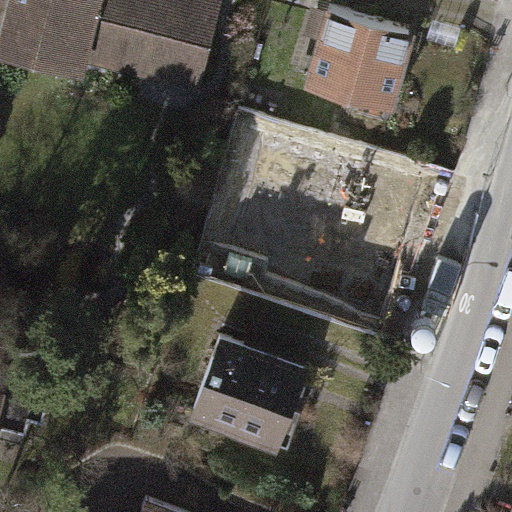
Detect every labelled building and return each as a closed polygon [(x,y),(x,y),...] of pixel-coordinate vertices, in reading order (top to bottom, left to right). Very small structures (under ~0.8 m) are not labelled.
[(0,0),(0,18),(2,19),(0,24),(0,44),(184,94),(209,0),(0,0)] [(323,1),(303,71),(381,93),(401,23),(323,1)] [(382,209),(272,174),(253,237),(330,261),(335,246),(381,260),(396,214),(382,209)] [(296,360),(214,331),(187,406),(279,438),(291,405),(281,401),(288,380),(296,360)] [(0,423),(16,428),(20,414),(33,417),(42,382),(0,371),(0,423)] [(188,511),(138,493),(130,511),(188,511)]
